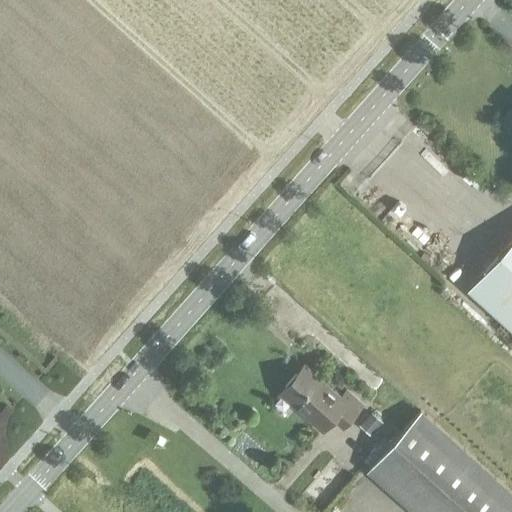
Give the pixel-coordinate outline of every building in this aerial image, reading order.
[(511,110),(502,121),(511,129),(511,110)] [(511,237),(468,287),(511,327),(511,237)] [(342,431),(362,407),(347,394),(342,401),(305,368),(280,395),(323,433),(333,423),(342,431)] [(373,430),(383,417),(372,408),(362,421),(373,430)] [(413,511),(511,511),(511,489),(421,410),(367,471),(413,511)]
